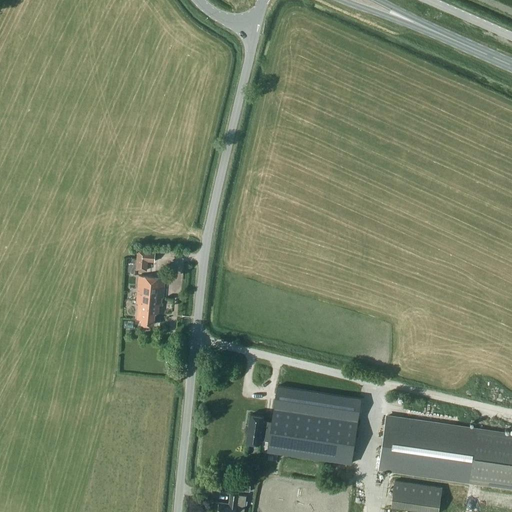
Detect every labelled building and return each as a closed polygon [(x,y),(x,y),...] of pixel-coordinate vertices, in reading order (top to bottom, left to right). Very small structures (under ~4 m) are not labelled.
[(155,251),(137,250),(135,269),(146,270),(147,261),(154,261),(155,251)] [(159,305),(162,305),(164,278),(138,275),(135,306),(138,306),(136,319),(140,319),(140,324),(153,325),(154,313),(158,314),(159,305)] [(249,414),(245,442),(260,444),(261,440),(268,441),(267,448),(269,448),(268,453),(353,465),(360,421),(363,399),(278,386),(272,421),(262,420),(262,416),(249,414)] [(511,489),(511,432),(387,414),(378,469),(511,489)] [(391,506),(429,511),(438,511),(442,487),(395,480),(391,506)] [(243,511),(246,499),(246,495),(230,493),(229,503),(219,501),(217,511),(243,511)]
